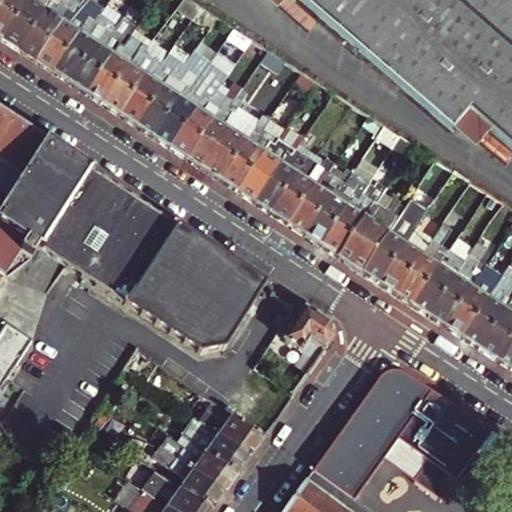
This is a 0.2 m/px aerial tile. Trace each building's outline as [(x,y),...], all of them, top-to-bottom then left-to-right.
[(2,0),(0,3),(0,39),(26,0),(2,0)] [(26,0),(0,39),(17,51),(51,0),(53,0),(57,2),(58,0),(26,0)] [(72,13),(76,8),(80,2),(77,0),(58,0),(57,2),(53,0),(51,0),(17,51),(32,61),(67,10),(72,13)] [(185,0),(176,0),(173,5),(189,16),(195,6),(185,0)] [(256,0),(274,15),(286,0),(256,0)] [(511,0),(294,0),(450,134),(467,114),(489,134),(511,153),(511,0)] [(120,16),(123,11),(116,6),(109,16),(117,21),(120,16)] [(93,18),(76,8),(72,13),(67,10),(32,61),(50,72),(84,21),(89,24),(93,18)] [(67,83),(83,94),(118,43),(123,46),(133,31),(136,26),(120,16),(117,21),(111,30),(107,36),(101,32),(67,83)] [(107,36),(111,30),(93,18),(89,24),(84,21),(50,72),(67,83),(101,32),(107,36)] [(118,43),(83,94),(100,105),(135,54),(139,56),(149,41),(133,31),(123,46),(118,43)] [(262,50),(245,39),(240,47),(257,59),(262,50)] [(100,105),(116,115),(151,64),(155,66),(159,61),(165,52),(149,41),(139,56),(135,54),(100,105)] [(278,61),(262,50),(257,59),(273,69),(278,61)] [(172,77),(176,71),(159,61),(155,66),(151,64),(116,115),(133,126),(167,74),(172,77)] [(133,126),(150,137),(184,86),(188,88),(192,82),(176,71),(172,77),(167,74),(133,126)] [(312,82),(299,74),(294,83),(306,91),(312,82)] [(206,99),(209,94),(212,90),(198,82),(200,78),(196,76),(192,82),(188,88),(184,86),(150,137),(166,148),(200,96),(206,99)] [(227,105),(209,94),(206,99),(200,96),(166,148),(183,159),(218,108),(223,111),(227,105)] [(218,108),(183,159),(200,170),(234,118),(238,121),(242,115),(247,108),(231,98),(227,105),(223,111),(218,108)] [(467,114),(450,134),(473,153),(489,134),(467,114)] [(0,115),(0,165),(3,168),(0,171),(0,193),(10,200),(33,165),(46,145),(31,135),(13,123),(0,115)] [(259,127),(242,115),(238,121),(234,118),(200,170),(216,181),(251,129),(256,132),(259,127)] [(379,127),(363,116),(358,124),(374,134),(379,127)] [(310,121),(296,141),(306,148),(320,127),(310,121)] [(272,143),(275,137),(259,127),(256,132),(251,129),(216,181),(232,191),(267,140),(272,143)] [(292,148),(275,137),(272,143),(267,140),(232,191),(250,203),(284,151),(288,154),(292,148)] [(38,249),(89,173),(46,145),(33,165),(10,200),(0,214),(0,274),(7,279),(30,260),(38,249)] [(305,166),(309,160),(292,148),(288,154),(284,151),(250,203),(267,214),(301,163),(305,166)] [(267,214),(284,225),(318,175),(323,177),(326,172),(309,160),(305,166),(301,163),(267,214)] [(339,188),(342,183),(326,172),(323,177),(318,175),(284,225),(299,235),(333,185),(339,188)] [(428,232),(416,223),(412,229),(418,232),(414,237),(409,234),(375,285),(392,295),(425,245),(431,249),(435,243),(429,239),(436,228),(465,183),(449,172),(427,206),(440,214),(428,232)] [(89,173),(38,249),(111,299),(197,357),(226,352),(266,287),(89,173)] [(357,192),(342,183),(339,188),(333,185),(299,235),(315,245),(349,195),(353,198),(357,192)] [(372,210),(376,205),(357,192),(353,198),(349,195),(315,245),(335,258),(368,207),(372,210)] [(335,258),(357,273),(406,198),(399,194),(387,212),(376,205),(372,210),(368,207),(335,258)] [(412,229),(416,223),(421,214),(414,209),(417,205),(406,198),(357,273),(375,285),(409,234),(414,237),(418,232),(412,229)] [(425,245),(392,295),(409,306),(442,256),(447,259),(451,253),(445,250),(438,246),(446,234),(436,228),(429,239),(435,243),(431,249),(425,245)] [(461,238),(455,235),(450,243),(456,246),(461,238)] [(479,252),(471,247),(467,254),(474,258),(479,252)] [(462,261),(451,253),(447,259),(442,256),(409,306),(425,317),(458,267),(465,271),(469,265),(462,261)] [(458,267),(425,317),(442,328),(475,277),(480,280),(484,275),(486,276),(491,267),(484,263),(479,271),(469,265),(465,271),(458,267)] [(0,274),(0,390),(31,344),(0,322),(0,288),(7,279),(0,274)] [(496,283),(486,276),(484,275),(480,280),(475,277),(442,328),(458,339),(493,288),(497,291),(501,286),(496,283)] [(493,288),(458,339),(475,350),(509,298),(511,300),(511,293),(501,286),(497,291),(493,288)] [(475,350),(491,361),(511,329),(511,300),(509,298),(475,350)] [(330,329),(305,313),(285,345),(303,357),(315,366),(332,342),(330,329)] [(511,329),(491,361),(508,372),(511,366),(511,329)] [(125,373),(135,380),(148,361),(138,354),(125,373)] [(384,360),(310,474),(353,501),(382,457),(405,473),(390,496),(400,502),(416,478),(442,495),(487,426),(384,360)] [(100,410),(109,417),(122,398),(113,391),(100,410)] [(212,406),(198,427),(247,463),(262,442),(212,406)] [(183,443),(204,459),(234,481),(247,463),(198,427),(197,426),(183,443)] [(234,481),(204,459),(199,466),(174,448),(167,458),(222,499),(234,481)] [(168,486),(203,511),(212,511),(222,499),(167,458),(160,468),(174,478),(168,486)] [(511,511),(511,501),(504,511),(363,511),(311,475),(285,511),(511,511)] [(142,495),(151,502),(165,511),(203,511),(168,486),(155,477),(142,495)] [(143,511),(165,511),(151,502),(143,511)]
